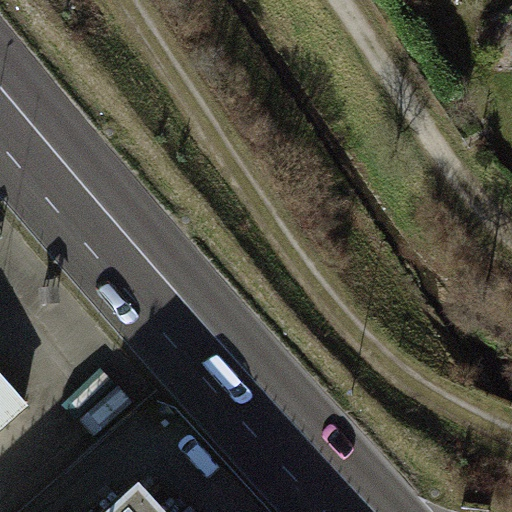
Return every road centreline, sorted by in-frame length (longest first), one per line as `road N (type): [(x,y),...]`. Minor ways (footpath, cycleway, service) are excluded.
road 1 (track): [(511,435),(441,403),(366,346),(281,241),(126,0)]
road 2 (primary): [(0,86),(108,229),(357,511)]
road 3 (track): [(511,234),(424,130),(339,0)]
